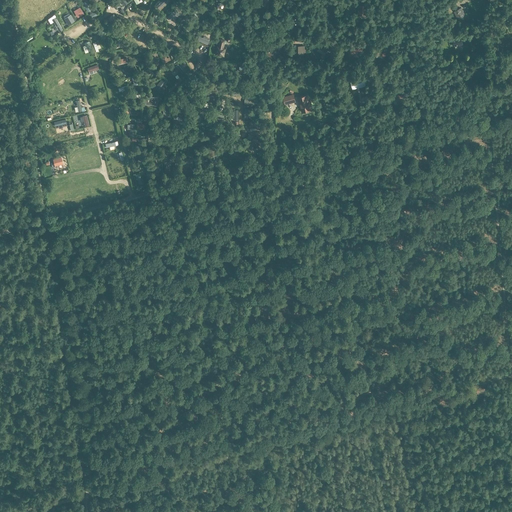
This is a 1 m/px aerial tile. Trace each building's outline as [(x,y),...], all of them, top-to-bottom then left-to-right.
[(90,14),(92,13),(90,10),(91,10),(85,0),(82,2),(88,12),(89,11),(90,14)] [(398,11),(406,10),(405,1),(397,2),(398,11)] [(457,14),(459,18),(471,12),(467,5),(458,10),(460,12),(457,14)] [(96,11),(92,13),(90,14),(89,14),(92,19),(98,15),(96,11)] [(166,19),(169,23),(178,14),(175,11),(166,19)] [(108,19),(114,27),(119,22),(114,14),(108,19)] [(74,21),(71,15),(65,19),(67,23),(68,25),(74,21)] [(53,29),(55,29),(57,28),(57,29),(59,32),(63,30),(55,17),(51,19),(55,25),(52,27),(53,29)] [(187,20),(182,30),(191,35),(194,30),(192,29),(195,25),(187,20)] [(239,33),(234,23),(230,25),(235,35),(239,33)] [(100,35),(103,32),(106,30),(103,26),(94,33),(96,37),(100,35)] [(461,36),(452,39),(455,47),(463,45),(461,36)] [(218,47),(216,55),(224,56),(225,49),(223,48),(225,41),(220,40),(219,47),(218,47)] [(118,41),(108,46),(110,49),(120,44),(118,41)] [(322,43),(319,48),(327,52),(330,48),(322,43)] [(352,54),(359,51),(361,50),(359,45),(356,46),(350,49),(352,54)] [(305,56),(304,46),(296,47),(297,56),(305,56)] [(388,50),(382,48),(379,55),(386,57),(388,50)] [(267,54),(271,61),(279,56),(275,49),(267,54)] [(178,52),(176,54),(181,61),(184,59),(178,52)] [(184,72),(178,64),(175,67),(181,75),(184,72)] [(480,64),(480,65),(475,66),(476,72),(486,70),(485,66),(483,66),(482,64),(480,64)] [(142,73),(144,76),(152,70),(150,67),(142,73)] [(353,89),(365,86),(362,78),(350,81),(353,89)] [(166,82),(162,79),(155,88),(158,91),(159,90),(161,92),(163,89),(162,87),(166,82)] [(403,92),(395,97),(398,102),(407,97),(403,92)] [(285,105),(296,102),(294,94),(283,97),(285,105)] [(309,101),(308,95),(299,97),(303,112),(312,109),(311,106),(312,106),(311,100),(309,101)] [(248,146),(254,150),(259,143),(253,139),(248,146)]
